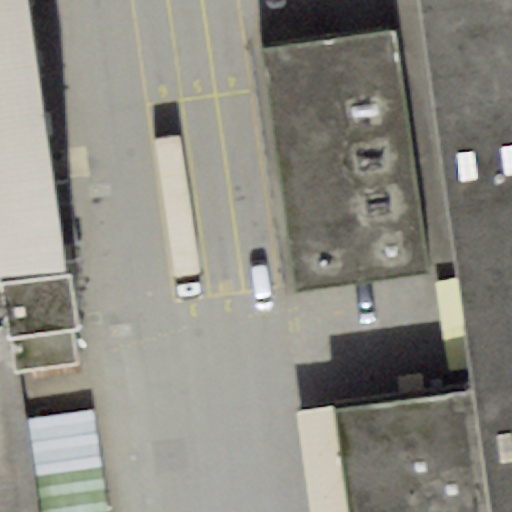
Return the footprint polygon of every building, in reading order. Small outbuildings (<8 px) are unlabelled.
[(33,0),(0,0),(0,320),(9,320),(74,314),(33,0)] [(511,511),(511,0),(412,0),(468,388),(484,511),(511,511)] [(391,30),(257,50),(293,290),(427,270),(391,30)] [(36,511),(9,320),(0,320),(0,511),(36,511)] [(484,511),(468,388),(332,407),(346,511),(484,511)]
